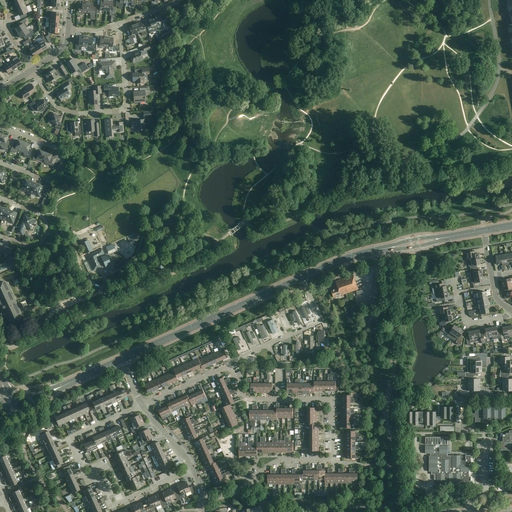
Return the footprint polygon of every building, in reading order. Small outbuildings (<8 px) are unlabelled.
[(106,11),(107,1),(100,0),(100,7),(97,7),(96,13),(99,14),(100,11),(106,11)] [(125,0),(126,3),(129,3),(129,7),(131,12),(134,11),(135,8),(135,0),(125,0)] [(113,1),(107,1),(106,11),(110,11),(109,16),(115,16),(115,9),(112,8),(113,1)] [(18,11),(26,7),(24,2),(15,6),(14,6),(12,7),(13,9),(16,8),(18,11)] [(83,12),(87,13),(88,2),(82,2),(82,7),(79,7),(78,17),(81,17),(82,14),(83,14),(83,12)] [(93,3),(88,2),(87,13),(90,13),(90,15),(92,15),(91,19),(94,19),(95,8),(92,8),(93,3)] [(26,14),(28,12),(31,11),(29,6),(26,7),(18,11),(21,18),(20,19),(27,16),(26,14)] [(46,12),(50,12),(49,17),(59,18),(59,13),(52,12),(52,9),(46,9),(46,12)] [(164,28),(167,27),(166,23),(167,22),(166,19),(164,19),(164,18),(161,19),(159,16),(154,18),(159,30),(164,28)] [(150,34),(159,30),(154,18),(148,20),(150,24),(147,26),(150,34)] [(15,29),(18,33),(26,28),(23,24),(27,21),(25,19),(19,23),(21,25),(15,29)] [(140,23),(134,25),(137,33),(141,32),(142,35),(147,34),(145,28),(142,29),(140,23)] [(137,33),(134,25),(128,27),(131,35),(128,37),(131,45),(134,43),(133,39),(135,38),(134,35),(137,33)] [(48,28),(44,27),(44,29),(45,31),(47,30),(48,30),(48,33),(48,35),(45,37),(49,43),(52,42),(49,38),(51,36),(50,34),(50,33),(58,34),(58,28),(48,28)] [(28,31),(26,28),(18,33),(21,38),(23,37),(25,40),(34,34),(31,29),(28,31)] [(38,43),(43,51),(47,48),(44,43),(47,41),(43,36),(40,37),(42,40),(38,43)] [(84,47),(85,47),(86,37),(82,36),(82,37),(79,37),(79,44),(75,44),(75,50),(81,50),(83,51),(84,52),(84,47)] [(86,37),(85,47),(88,48),(88,51),(94,52),(94,45),(91,45),(92,38),(89,38),(89,37),(86,37)] [(106,47),(107,38),(100,37),(100,41),(97,41),(96,49),(102,49),(102,46),(106,47)] [(113,38),(107,38),(106,47),(109,47),(109,50),(112,50),(112,52),(115,52),(116,45),(113,45),(113,38)] [(36,44),(33,46),(38,54),(39,54),(38,54),(43,51),(38,43),(36,40),(34,41),(36,44)] [(38,54),(33,46),(28,49),(33,57),(38,54),(38,55),(38,54)] [(143,60),(140,51),(130,55),(132,58),(131,59),(132,62),(133,62),(133,63),(143,60)] [(10,61),(7,63),(12,70),(17,68),(12,60),(10,57),(8,58),(10,61)] [(12,60),(17,68),(22,65),(17,57),(12,60)] [(81,73),(86,71),(89,69),(85,63),(78,67),(72,59),(66,63),(72,73),(79,69),(81,73)] [(116,69),(115,61),(98,63),(98,71),(105,70),(105,78),(113,78),(113,70),(116,69)] [(8,73),(12,70),(7,63),(3,66),(1,62),(0,63),(0,66),(2,70),(5,68),(8,73)] [(63,77),(67,74),(62,65),(58,68),(58,69),(55,71),(54,69),(45,75),(49,82),(48,82),(48,83),(54,78),(55,79),(59,77),(58,76),(61,74),(63,77)] [(133,81),(136,81),(136,84),(144,83),(144,81),(144,75),(149,75),(149,69),(142,69),(142,73),(132,74),(133,81)] [(67,90),(71,87),(67,82),(61,86),(63,89),(56,93),(61,101),(67,98),(66,96),(70,94),(67,90)] [(30,95),(36,91),(31,84),(25,88),(26,90),(20,93),(24,99),(25,98),(25,99),(30,96),(30,95)] [(102,89),(104,89),(104,92),(103,92),(103,95),(109,95),(109,96),(119,95),(118,88),(110,88),(110,85),(101,86),(102,89)] [(100,86),(94,87),(94,91),(89,92),(89,99),(89,103),(90,103),(90,104),(98,103),(97,94),(101,94),(100,86)] [(150,92),(149,88),(140,88),(140,91),(133,92),(134,103),(146,102),(145,97),(144,93),(150,92)] [(38,112),(41,110),(41,111),(43,112),(45,110),(45,109),(44,108),(47,106),(42,100),(36,104),(34,101),(29,104),(33,111),(37,109),(38,112)] [(59,131),(62,123),(59,122),(61,118),(56,115),(56,114),(53,112),(50,117),(51,117),(49,122),(56,125),(54,128),(59,131)] [(124,132),(123,122),(117,123),(117,125),(112,125),(112,119),(104,120),(106,137),(108,137),(109,137),(113,136),(113,130),(118,130),(118,132),(124,132)] [(86,136),(91,135),(91,137),(99,136),(98,125),(95,125),(94,120),(86,121),(87,132),(86,132),(86,136)] [(139,130),(145,130),(144,120),(136,120),(136,121),(131,122),(131,128),(133,128),(134,127),(136,127),(136,128),(137,131),(138,131),(139,131),(139,130)] [(70,122),(70,124),(67,125),(67,131),(71,131),(71,132),(75,132),(75,136),(81,135),(81,128),(77,128),(77,122),(70,122)] [(7,136),(2,134),(0,138),(0,146),(1,146),(1,148),(3,148),(2,149),(6,151),(9,142),(6,140),(7,136)] [(21,152),(24,143),(18,140),(17,144),(13,143),(10,151),(15,153),(17,152),(18,150),(21,152)] [(24,143),(21,152),(24,153),(23,154),(24,156),(29,158),(32,150),(28,149),(30,145),(24,143)] [(36,160),(42,162),(45,153),(40,151),(39,152),(36,150),(32,159),(36,161),(36,160)] [(51,155),(45,153),(42,162),(53,166),(56,158),(51,156),(51,155)] [(29,193),(32,184),(29,183),(29,181),(22,179),(18,189),(22,191),(23,190),(27,192),(29,193)] [(36,185),(32,184),(29,193),(31,194),(31,193),(35,195),(35,196),(39,197),(43,187),(36,184),(36,185)] [(7,208),(2,220),(6,221),(7,220),(11,222),(11,223),(13,224),(17,213),(15,216),(12,215),(13,212),(10,210),(10,211),(6,210),(7,208)] [(24,231),(25,228),(29,229),(30,228),(32,229),(34,224),(35,220),(29,218),(30,217),(28,216),(28,217),(26,216),(27,215),(26,215),(26,216),(23,214),(21,220),(21,222),(20,221),(16,232),(23,235),(25,231),(24,231)] [(80,243),(85,253),(90,251),(86,241),(80,243)] [(102,249),(91,254),(86,256),(93,271),(96,269),(95,268),(100,266),(96,257),(100,256),(104,254),(102,249)] [(468,261),(479,259),(478,253),(474,254),(474,251),(467,252),(468,256),(466,256),(467,261),(468,261)] [(107,255),(101,257),(106,267),(111,264),(107,255)] [(470,269),(477,268),(476,265),(480,264),(479,259),(468,261),(469,266),(470,266),(470,269)] [(470,272),(471,278),(482,276),(481,270),(477,271),(477,268),(470,269),(471,272),(470,272)] [(344,294),(356,290),(357,294),(363,292),(362,289),(358,291),(358,290),(353,275),(341,280),(343,284),(341,285),(343,293),(344,292),(344,294)] [(483,281),(482,276),(471,278),(472,283),(473,283),(474,288),(480,287),(480,285),(479,282),(483,281)] [(340,296),(344,294),(344,292),(343,293),(341,285),(343,284),(341,280),(336,281),(338,288),(331,291),(333,297),(340,295),(340,296)] [(12,325),(13,325),(13,326),(16,325),(16,323),(17,323),(18,324),(20,323),(20,321),(21,321),(18,315),(21,313),(7,283),(6,282),(5,283),(5,282),(3,283),(2,282),(0,282),(0,308),(3,315),(5,314),(6,317),(7,316),(12,325)] [(511,292),(511,283),(502,285),(502,286),(503,285),(503,290),(503,291),(511,289),(511,292)] [(434,288),(435,294),(447,291),(446,286),(442,287),(441,284),(442,284),(435,285),(435,287),(434,288)] [(448,297),(447,291),(435,294),(436,302),(445,301),(445,300),(444,301),(444,298),(448,297)] [(351,310),(350,310),(348,304),(349,304),(347,298),(346,296),(345,296),(346,299),(345,299),(346,304),(347,305),(345,305),(344,306),(346,312),(345,312),(346,316),(342,317),(343,325),(349,324),(349,325),(356,323),(355,320),(354,318),(353,318),(353,317),(352,317),(351,315),(353,314),(351,310)] [(307,305),(301,307),(307,319),(310,318),(308,313),(311,312),(307,305)] [(446,307),(439,308),(440,312),(440,311),(441,311),(442,317),(451,315),(450,309),(446,310),(445,307),(446,307)] [(298,323),(301,322),(296,310),(293,312),(293,313),(290,314),(293,322),(297,320),(298,323)] [(451,315),(442,317),(443,322),(439,323),(440,326),(446,325),(446,322),(452,321),(451,315)] [(273,319),(267,322),(273,334),(279,331),(273,319)] [(377,320),(369,323),(372,330),(373,332),(380,330),(380,327),(379,327),(377,320)] [(263,339),(269,336),(264,324),(260,326),(260,324),(257,326),(263,339)] [(447,336),(451,339),(459,328),(454,325),(451,329),(449,327),(445,333),(448,334),(447,336)] [(510,338),(510,336),(508,326),(502,327),(503,332),(500,332),(501,337),(502,341),(505,341),(505,339),(510,338)] [(496,327),(491,328),(492,337),(493,340),(498,339),(498,337),(499,337),(501,338),(501,341),(502,341),(501,337),(500,332),(500,330),(497,331),(496,327)] [(463,332),(459,328),(451,339),(458,344),(463,337),(461,336),(463,332)] [(487,338),(492,337),(491,328),(485,329),(486,333),(483,333),(484,340),(485,343),(488,342),(487,339),(487,338)] [(481,343),(485,343),(484,340),(483,333),(483,334),(480,334),(479,330),(474,331),(476,341),(481,340),(481,343)] [(250,331),(247,332),(252,344),(255,343),(253,339),(256,337),(253,332),(250,333),(250,331)] [(470,342),(476,341),(474,331),(468,332),(469,337),(466,337),(468,345),(471,345),(470,342)] [(141,376),(190,353),(220,340),(219,338),(140,374),(141,376)] [(224,349),(219,351),(223,360),(228,358),(224,349)] [(223,360),(219,351),(214,353),(218,362),(223,360)] [(214,353),(209,356),(213,364),(218,362),(214,353)] [(208,366),(213,364),(209,356),(204,358),(208,366)] [(504,366),(504,367),(511,366),(511,360),(508,361),(508,357),(510,357),(500,357),(500,363),(502,363),(502,366),(504,366)] [(198,358),(193,360),(197,369),(202,367),(199,360),(198,358)] [(204,358),(199,360),(202,367),(203,369),(208,366),(204,358)] [(467,366),(470,366),(470,367),(482,367),(482,361),(474,361),(474,358),(475,358),(467,358),(467,366)] [(188,363),(192,371),(197,369),(193,360),(188,363)] [(188,363),(183,365),(187,374),(192,371),(188,363)] [(182,376),(187,374),(183,365),(178,367),(182,376)] [(465,376),(475,376),(474,376),(474,373),(482,373),(482,367),(470,367),(470,366),(467,366),(467,372),(465,372),(465,376)] [(511,366),(504,367),(504,371),(500,371),(500,376),(510,376),(509,376),(508,376),(508,373),(511,373),(511,366)] [(177,378),(178,378),(182,376),(178,367),(173,369),(174,371),(177,378)] [(169,373),(173,382),(178,380),(178,378),(177,378),(174,371),(169,373)] [(169,373),(165,376),(168,384),(173,382),(169,373)] [(160,378),(164,387),(168,384),(165,376),(160,378)] [(475,376),(465,376),(465,382),(468,382),(468,385),(480,385),(479,385),(480,379),(472,379),(472,376),(475,376)] [(510,376),(500,376),(500,382),(503,382),(503,385),(511,384),(511,378),(507,379),(507,376),(510,376)] [(160,378),(155,380),(159,389),(164,387),(160,378)] [(214,382),(217,387),(230,381),(229,378),(224,381),(223,378),(214,382)] [(246,379),(246,389),(251,389),(251,393),(256,393),(256,380),(254,380),(254,383),(251,383),(251,379),(246,379)] [(155,380),(150,382),(154,391),(159,389),(155,380)] [(219,392),(227,388),(226,385),(231,383),(230,381),(217,387),(219,392)] [(154,391),(150,382),(145,385),(149,393),(154,391)] [(198,392),(202,401),(207,399),(201,385),(199,386),(201,391),(198,392)] [(219,392),(221,396),(235,390),(234,388),(229,390),(227,388),(219,392)] [(124,389),(119,391),(122,399),(131,396),(128,390),(125,391),(124,389)] [(202,401),(198,392),(195,394),(193,389),(191,390),(197,403),(202,401)] [(197,403),(191,390),(189,391),(191,395),(188,397),(191,404),(192,405),(197,403)] [(221,396),(224,401),(232,398),(231,395),(236,393),(235,390),(221,396)] [(114,393),(117,402),(122,399),(119,391),(114,393)] [(186,406),(191,404),(188,397),(187,395),(185,396),(182,391),(180,392),(186,406)] [(186,406),(180,392),(178,393),(180,398),(177,399),(181,408),(186,406)] [(114,393),(108,396),(112,404),(117,402),(114,393)] [(112,404),(108,396),(103,398),(107,406),(112,404)] [(181,408),(177,399),(175,401),(173,396),(170,397),(176,410),(177,410),(178,412),(182,410),(181,408)] [(172,413),(172,412),(176,410),(170,397),(168,398),(170,403),(168,404),(168,406),(172,413)] [(103,398),(98,400),(102,409),(107,406),(103,398)] [(230,405),(239,400),(238,398),(233,400),(232,398),(224,401),(226,406),(230,405)] [(94,406),(91,407),(93,412),(102,409),(98,400),(93,403),(94,406)] [(161,403),(167,417),(173,414),(172,412),(172,413),(168,406),(166,407),(163,402),(161,403)] [(167,417),(161,403),(159,404),(161,409),(158,410),(162,419),(167,417)] [(475,414),(470,414),(470,417),(475,417),(475,422),(491,422),(491,418),(505,418),(505,403),(488,403),(475,403),(475,414)] [(93,412),(91,407),(88,408),(86,404),(81,406),(85,414),(90,412),(91,414),(93,412)] [(219,413),(220,415),(232,409),(230,405),(226,406),(221,408),(223,411),(219,413)] [(81,406),(76,408),(79,417),(85,414),(81,406)] [(436,417),(436,419),(453,419),(453,407),(441,407),(441,417),(436,417)] [(71,411),(74,419),(79,417),(76,408),(71,411)] [(226,418),(234,414),(232,409),(220,415),(221,417),(225,415),(226,418)] [(71,411),(65,413),(69,421),(74,419),(71,411)] [(436,417),(436,412),(407,412),(407,425),(419,425),(419,423),(424,423),(424,425),(436,425),(436,419),(436,417)] [(65,413),(60,415),(64,424),(69,421),(65,413)] [(224,422),(225,425),(236,419),(234,414),(226,418),(227,421),(224,422)] [(64,424),(60,415),(55,418),(58,426),(64,424)] [(132,424),(142,419),(140,415),(140,416),(139,415),(130,419),(132,424)] [(183,426),(195,421),(194,419),(190,420),(189,417),(180,421),(183,426)] [(139,430),(138,427),(144,424),(143,423),(144,423),(142,419),(132,424),(133,426),(130,427),(133,433),(134,432),(139,430)] [(239,424),(236,419),(225,425),(226,427),(229,425),(230,428),(239,424)] [(183,426),(185,431),(193,427),(192,424),(196,423),(195,421),(183,426)] [(119,426),(114,428),(117,437),(117,436),(118,438),(124,436),(119,426)] [(185,431),(187,436),(199,431),(198,429),(195,430),(193,427),(185,431)] [(112,439),(117,437),(114,428),(108,431),(112,439)] [(134,432),(136,435),(138,433),(141,438),(151,433),(149,429),(148,430),(148,429),(142,431),(141,429),(139,430),(134,432)] [(506,435),(503,435),(503,436),(503,441),(501,441),(501,447),(501,450),(508,450),(508,454),(511,454),(511,429),(511,430),(510,431),(509,431),(509,433),(506,433),(506,435)] [(43,440),(51,436),(48,431),(40,434),(43,440)] [(108,431),(103,433),(107,441),(112,439),(108,431)] [(199,431),(187,436),(189,441),(198,437),(197,434),(200,433),(199,431)] [(98,435),(102,444),(107,441),(103,433),(98,435)] [(151,433),(141,438),(143,443),(140,444),(141,447),(148,444),(146,441),(152,438),(153,437),(151,433)] [(94,440),(97,446),(102,444),(98,435),(93,438),(94,440)] [(51,436),(43,440),(45,445),(53,441),(51,436)] [(196,447),(205,443),(204,441),(207,439),(206,437),(194,442),(196,447)] [(461,482),(471,482),(471,477),(469,477),(469,472),(469,464),(471,464),(471,456),(466,456),(466,460),(461,460),(461,456),(453,456),(448,456),(448,454),(448,446),(440,446),(440,445),(448,445),(448,437),(426,437),(426,445),(433,445),(433,446),(425,446),(426,446),(426,454),(425,454),(431,454),(431,456),(429,456),(429,464),(429,472),(432,472),(432,475),(434,475),(434,480),(437,480),(437,482),(438,482),(445,482),(453,482),(461,482)] [(94,440),(89,442),(92,450),(98,448),(97,446),(94,440)] [(47,450),(55,447),(53,441),(45,445),(47,450)] [(92,450),(89,442),(83,445),(87,453),(92,450)] [(152,451),(160,447),(158,442),(150,445),(152,451)] [(212,444),(210,445),(206,446),(205,443),(196,447),(199,452),(212,446),(212,444)] [(199,452),(201,457),(210,453),(208,450),(212,449),(213,448),(212,446),(199,452)] [(55,447),(47,450),(50,455),(58,452),(55,447)] [(160,447),(152,451),(154,456),(163,452),(160,447)] [(115,455),(117,460),(125,457),(123,451),(115,455)] [(52,461),(60,457),(58,452),(50,455),(52,461)] [(163,452),(154,456),(157,461),(165,457),(163,452)] [(210,453),(201,457),(203,462),(215,457),(215,456),(217,455),(216,454),(211,456),(210,453)] [(60,457),(52,461),(56,469),(61,466),(60,464),(62,462),(60,457)] [(117,460),(120,466),(128,462),(125,457),(117,460)] [(159,466),(167,463),(165,457),(157,461),(158,464),(156,465),(157,467),(159,466)] [(207,466),(214,463),(213,460),(216,459),(215,457),(203,462),(205,467),(207,466)] [(128,462),(120,466),(122,471),(131,467),(130,464),(129,464),(128,462)] [(207,466),(209,471),(223,465),(222,465),(223,464),(222,463),(217,465),(216,462),(214,463),(207,466)] [(167,463),(159,466),(162,472),(170,468),(167,463)] [(0,473),(1,474),(12,469),(10,465),(3,468),(4,470),(0,473)] [(223,465),(209,471),(212,476),(220,472),(219,469),(222,468),(222,467),(223,467),(223,465)] [(65,478),(73,474),(70,469),(68,470),(66,467),(61,470),(65,478)] [(124,476),(132,472),(131,469),(132,468),(131,467),(122,471),(124,476)] [(220,472),(212,476),(214,481),(228,474),(230,473),(228,470),(224,472),(225,473),(222,475),(220,472)] [(145,479),(148,478),(150,477),(148,471),(142,474),(145,479)] [(135,478),(135,477),(132,472),(124,476),(127,482),(129,481),(129,480),(135,478)] [(5,482),(5,484),(17,478),(15,474),(7,477),(8,480),(5,482)] [(73,474),(65,478),(67,483),(75,479),(73,474)] [(228,474),(214,481),(216,486),(225,482),(224,479),(227,478),(227,477),(229,476),(228,474)] [(129,481),(131,485),(139,482),(137,476),(135,477),(135,478),(129,480),(129,481)] [(19,483),(17,478),(5,484),(6,485),(10,484),(12,487),(19,483)] [(75,479),(67,483),(69,488),(77,485),(75,479)] [(139,482),(131,485),(134,491),(142,487),(139,482)] [(181,483),(186,494),(187,496),(195,493),(192,487),(189,488),(186,482),(185,482),(181,483)] [(179,492),(177,493),(180,500),(184,498),(183,495),(186,494),(181,483),(177,485),(177,486),(179,492)] [(77,485),(69,488),(72,494),(80,490),(77,485)] [(85,497),(93,493),(90,487),(82,491),(85,497)] [(170,488),(166,490),(171,500),(176,498),(177,501),(180,500),(177,493),(174,494),(171,489),(170,488)] [(10,500),(21,494),(19,490),(12,493),(13,496),(9,498),(10,500)] [(171,500),(166,490),(162,492),(163,493),(162,493),(164,499),(162,500),(165,506),(166,509),(169,508),(167,505),(172,502),(171,500)] [(93,493),(85,497),(87,502),(95,498),(93,493)] [(155,495),(151,497),(156,507),(161,505),(162,508),(165,506),(162,500),(159,501),(156,495),(156,496),(155,495)] [(153,508),(156,507),(151,497),(147,499),(148,499),(147,500),(149,506),(147,507),(149,511),(152,511),(154,511),(154,510),(153,508)] [(95,498),(87,502),(89,507),(98,503),(95,498)] [(23,499),(16,502),(17,505),(13,507),(14,509),(25,504),(23,499)] [(140,502),(136,504),(140,511),(149,511),(147,507),(144,508),(141,502),(140,502)] [(98,503),(89,507),(91,511),(100,508),(98,503)]
